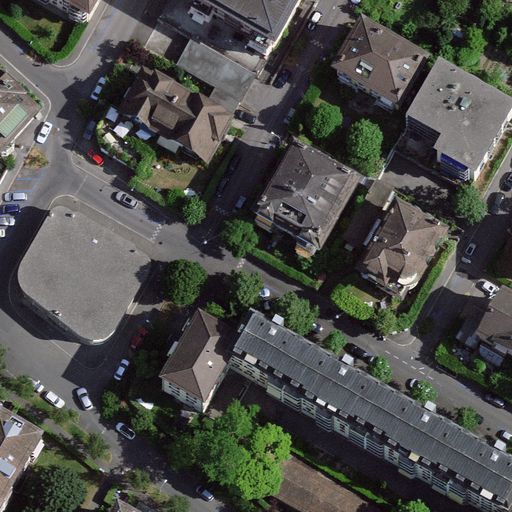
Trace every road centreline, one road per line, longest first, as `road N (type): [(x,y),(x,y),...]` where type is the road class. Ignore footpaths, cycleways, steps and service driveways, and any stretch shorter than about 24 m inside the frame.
road 1 (residential): [(339,0),(202,252)]
road 2 (residential): [(410,370),(202,252)]
road 3 (residential): [(511,202),(410,370)]
road 4 (residential): [(185,242),(92,409)]
road 5 (residential): [(217,511),(92,409)]
road 6 (residential): [(185,242),(56,171)]
road 7 (residential): [(92,409),(0,325)]
road 8 (residential): [(133,0),(76,106)]
